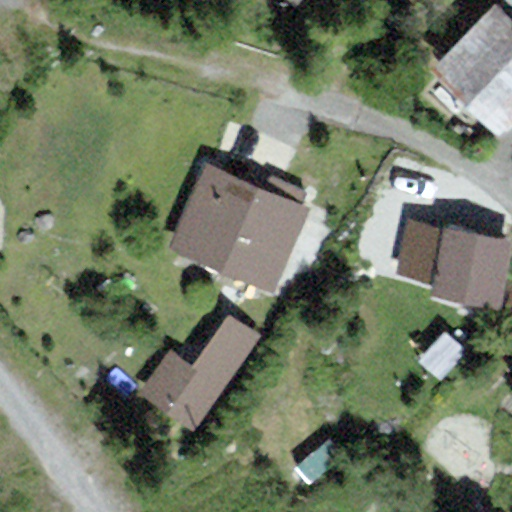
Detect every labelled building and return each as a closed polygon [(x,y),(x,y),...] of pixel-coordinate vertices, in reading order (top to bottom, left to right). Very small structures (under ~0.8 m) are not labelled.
[(511,109),(511,20),(489,1),(421,77),(488,136),(511,109)] [(291,210),(191,164),(159,232),(260,278),(291,210)] [(492,238),(421,230),(414,299),(484,307),(492,238)] [(254,341),(220,316),(185,365),(161,347),(133,387),(191,428),(254,341)] [(511,363),(494,386),(511,398),(511,413),(500,431),(511,440),(511,363)]
